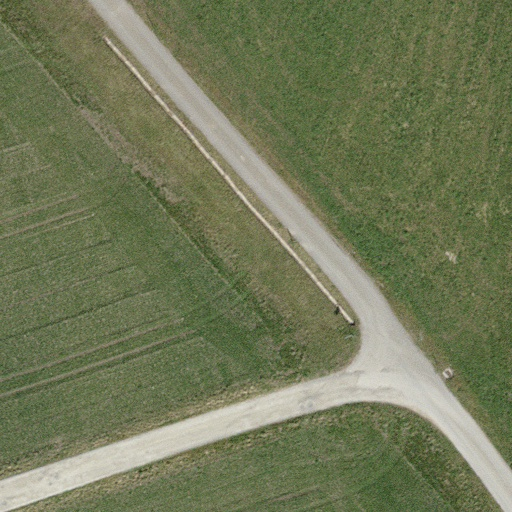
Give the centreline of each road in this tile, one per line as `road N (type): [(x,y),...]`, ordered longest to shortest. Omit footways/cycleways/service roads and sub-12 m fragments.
road 1 (unclassified): [(411,369),(115,0)]
road 2 (residential): [(411,369),(0,509)]
road 3 (unclassified): [(511,494),(411,369)]
